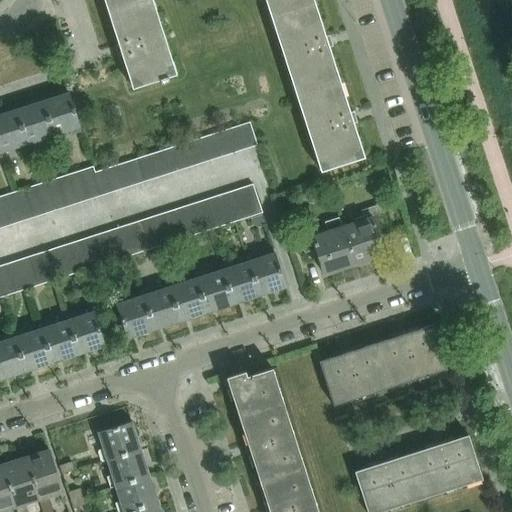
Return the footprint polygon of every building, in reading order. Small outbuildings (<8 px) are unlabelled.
[(104,0),(108,11),(143,0),(104,0)] [(122,55),(128,74),(133,88),(160,79),(161,83),(169,80),(168,77),(176,74),(151,0),(143,0),(108,11),(119,44),(115,46),(118,56),(122,55)] [(264,0),(271,18),(315,4),(313,0),(264,0)] [(315,4),(271,18),(295,94),(339,80),(330,48),(333,47),(329,36),(326,37),(315,4)] [(339,80),(295,94),(320,171),(364,156),(353,124),(357,123),(354,112),(349,114),(339,80)] [(42,102),(53,135),(69,130),(70,136),(81,132),(69,93),(42,102)] [(15,110),(28,149),(29,149),(28,144),(42,139),(43,144),(54,141),(53,135),(42,102),(15,110)] [(0,115),(0,152),(15,148),(17,153),(28,149),(15,110),(0,115)] [(245,149),(257,145),(250,123),(238,126),(245,149)] [(245,149),(238,126),(227,130),(234,152),(245,149)] [(234,152),(227,130),(216,133),(223,156),(234,152)] [(223,156),(216,133),(204,137),(212,160),(223,156)] [(212,160),(204,137),(193,141),(200,163),(212,160)] [(200,163),(193,141),(182,144),(189,167),(200,163)] [(189,167),(182,144),(171,148),(178,171),(189,167)] [(178,171),(171,148),(159,151),(167,174),(178,171)] [(167,174),(159,151),(148,155),(155,178),(167,174)] [(155,178),(148,155),(137,158),(144,181),(155,178)] [(144,181),(137,158),(126,162),(133,185),(144,181)] [(133,185),(126,162),(114,165),(122,189),(133,185)] [(122,189),(114,165),(103,169),(110,192),(122,189)] [(99,196),(90,167),(79,171),(88,200),(99,196)] [(110,192),(103,169),(95,172),(93,167),(90,167),(99,196),(110,192)] [(88,200),(79,171),(68,175),(77,203),(88,200)] [(77,203),(68,175),(56,178),(65,207),(77,203)] [(65,207),(56,178),(45,182),(54,211),(65,207)] [(54,211),(45,182),(34,186),(43,214),(54,211)] [(251,217),(262,213),(253,184),(242,188),(251,217)] [(43,214),(34,186),(23,189),(32,218),(43,214)] [(251,217),(242,188),(230,192),(240,220),(251,217)] [(32,218),(23,189),(11,193),(20,222),(32,218)] [(240,220),(230,192),(219,195),(228,224),(240,220)] [(20,222),(11,193),(0,197),(9,225),(20,222)] [(228,224),(219,195),(208,199),(217,228),(228,224)] [(0,228),(9,225),(0,197),(0,196),(0,228)] [(217,228),(208,199),(197,203),(206,231),(217,228)] [(206,231),(197,203),(185,206),(195,235),(206,231)] [(365,220),(342,227),(354,265),(386,255),(377,230),(389,226),(382,203),(361,210),(365,220)] [(195,235),(185,206),(174,210),(183,238),(195,235)] [(183,238),(174,210),(163,213),(172,242),(183,238)] [(172,242),(163,213),(152,217),(161,246),(172,242)] [(161,246),(152,217),(141,221),(150,249),(161,246)] [(150,249),(141,221),(129,224),(139,253),(150,249)] [(139,253),(129,224),(118,228),(127,257),(139,253)] [(324,274),(354,265),(342,227),(321,234),(318,225),(298,231),(305,253),(316,250),(324,274)] [(127,257),(118,228),(107,232),(116,260),(127,257)] [(116,260),(107,232),(96,235),(105,264),(116,260)] [(105,264),(96,235),(84,239),(94,267),(105,264)] [(94,267),(84,239),(73,242),(82,271),(94,267)] [(82,271),(73,242),(62,246),(71,275),(82,271)] [(71,275),(62,246),(51,250),(60,278),(71,275)] [(60,278),(51,250),(40,253),(49,282),(60,278)] [(49,282),(40,253),(28,257),(38,286),(49,282)] [(259,295),(286,287),(275,253),(260,258),(258,253),(246,257),(248,262),(259,295)] [(38,286),(28,257),(17,261),(26,289),(38,286)] [(26,289),(17,261),(6,264),(15,293),(26,289)] [(259,295),(248,262),(233,267),(231,262),(220,265),(221,271),(232,304),(259,295)] [(15,293),(6,264),(0,266),(0,284),(4,296),(15,293)] [(205,270),(194,274),(206,312),(232,304),(221,271),(207,275),(205,270)] [(206,312),(194,274),(193,274),(194,280),(180,284),(178,279),(168,282),(180,320),(206,312)] [(180,320),(168,282),(167,283),(168,287),(153,293),(152,288),(142,291),(154,329),(180,320)] [(127,338),(154,329),(142,291),(141,291),(143,296),(127,301),(125,296),(114,300),(127,338)] [(65,316),(67,321),(78,354),(105,345),(94,312),(78,317),(77,312),(65,316)] [(50,321),(39,324),(40,329),(52,363),(78,354),(67,321),(52,325),(50,321)] [(432,325),(375,343),(389,387),(446,369),(432,325)] [(13,334),(14,338),(25,371),(52,363),(40,329),(26,334),(25,330),(13,334)] [(0,379),(25,371),(14,338),(0,342),(0,379)] [(332,406),(389,387),(375,343),(318,361),(332,406)] [(227,378),(247,442),(291,429),(272,369),(246,377),(244,372),(227,378)] [(132,421),(99,433),(104,449),(99,451),(102,462),(107,460),(107,459),(141,448),(132,421)] [(310,488),(291,429),(247,442),(266,502),(310,488)] [(468,435),(411,454),(425,497),(482,479),(468,435)] [(149,475),(141,448),(107,459),(107,460),(112,475),(106,477),(110,489),(116,487),(115,486),(149,475)] [(25,457),(39,502),(42,509),(52,506),(49,498),(62,494),(48,449),(25,457)] [(366,511),(379,511),(425,497),(411,454),(354,472),(366,511)] [(2,464),(16,509),(16,511),(28,511),(26,506),(39,502),(25,457),(2,464)] [(59,467),(62,475),(74,471),(71,463),(59,467)] [(0,464),(0,511),(6,511),(16,509),(2,464),(0,464)] [(118,511),(124,511),(158,501),(149,475),(115,486),(116,487),(120,501),(115,503),(118,511)] [(83,497),(80,488),(68,492),(70,500),(83,497)] [(317,511),(310,488),(266,502),(269,511),(317,511)] [(70,500),(73,509),(85,505),(83,497),(70,500)] [(161,511),(158,501),(124,511),(161,511)]
